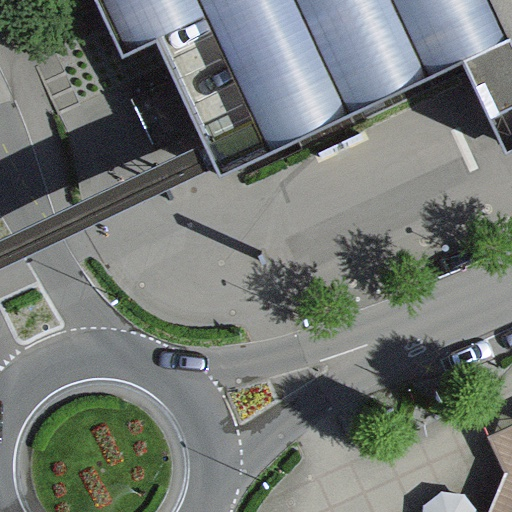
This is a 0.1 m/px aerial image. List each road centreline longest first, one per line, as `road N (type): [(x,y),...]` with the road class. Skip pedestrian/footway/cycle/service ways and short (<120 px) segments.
road 1 (residential): [(388,340),(172,374)]
road 2 (unclassified): [(106,353),(0,172)]
road 3 (residential): [(220,465),(388,340)]
road 4 (residential): [(388,340),(511,283)]
